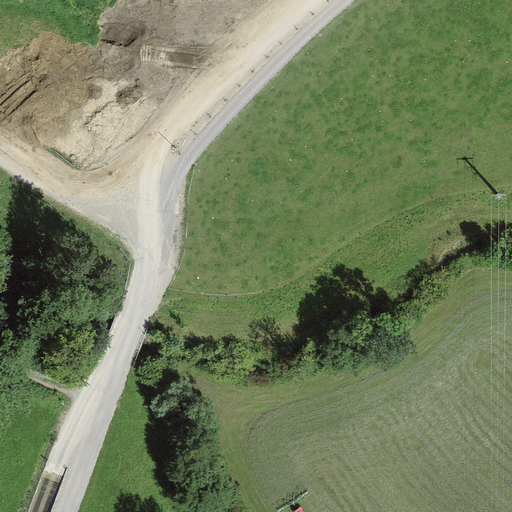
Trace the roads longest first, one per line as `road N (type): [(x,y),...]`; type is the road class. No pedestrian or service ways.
road 1 (track): [(342,0),(243,92),(185,165),(64,511)]
road 2 (track): [(161,242),(140,202),(141,161),(295,0)]
road 3 (track): [(161,242),(0,150)]
road 4 (track): [(103,400),(49,462),(31,511)]
